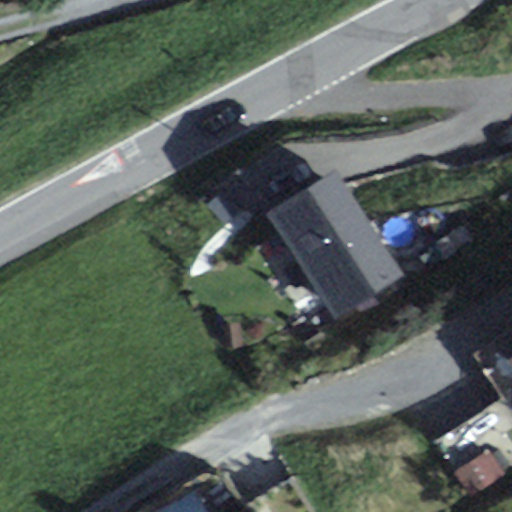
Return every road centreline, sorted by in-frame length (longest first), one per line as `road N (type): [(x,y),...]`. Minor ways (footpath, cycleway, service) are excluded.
road 1 (tertiary): [(0,239),(444,0)]
road 2 (residential): [(101,511),(243,425),(355,395),(511,303)]
